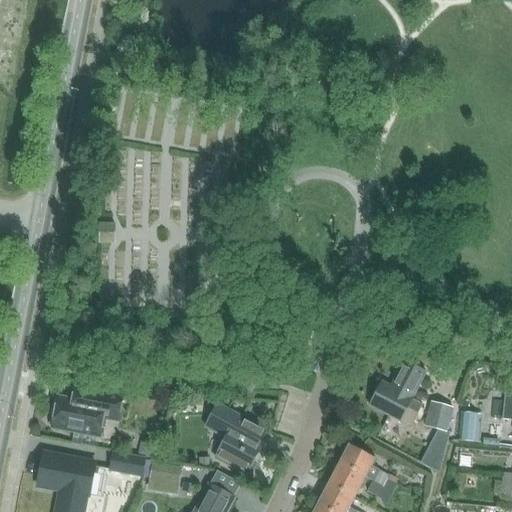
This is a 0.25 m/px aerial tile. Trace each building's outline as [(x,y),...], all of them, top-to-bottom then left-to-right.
[(115,224),(99,223),(98,244),(115,245),(115,224)] [(418,414),(408,409),(413,399),(412,398),(425,373),(403,362),(391,387),(382,382),(369,408),(400,424),(400,423),(410,429),(418,414)] [(278,378),(278,369),(268,369),(268,377),(278,378)] [(52,412),(49,424),(52,424),(51,428),(95,437),(98,438),(102,418),(117,421),(118,414),(122,398),(95,392),(83,390),(75,388),(72,402),(57,399),(54,412),(52,412)] [(511,395),(504,395),(502,420),(511,421),(511,395)] [(446,433),(452,408),(431,403),(424,428),(446,433)] [(216,407),(210,420),(207,424),(228,435),(215,460),(246,476),(261,447),(248,440),(255,427),(216,407)] [(458,441),(475,442),(477,414),(461,413),(458,441)] [(155,442),(147,439),(140,442),(137,455),(150,459),(155,442)] [(389,476),(371,467),(374,461),(347,447),(337,466),(364,480),(365,478),(372,481),(371,483),(392,493),(396,484),(388,479),(389,476)] [(88,497),(95,464),(43,454),(37,488),(59,492),(55,511),(83,511),(86,497),(88,497)] [(140,478),(144,459),(115,454),(111,473),(140,478)] [(182,467),(152,462),(150,480),(179,485),(182,467)] [(354,499),(364,480),(337,466),(327,485),(354,499)] [(511,475),(502,474),(501,487),(511,488),(511,475)] [(392,493),(371,483),(366,492),(387,503),(392,493)] [(355,511),(349,509),(354,499),(327,485),(317,504),(331,511),(355,511)] [(226,511),(233,499),(208,486),(194,511),(226,511)] [(511,488),(501,487),(500,497),(511,498),(511,488)]
